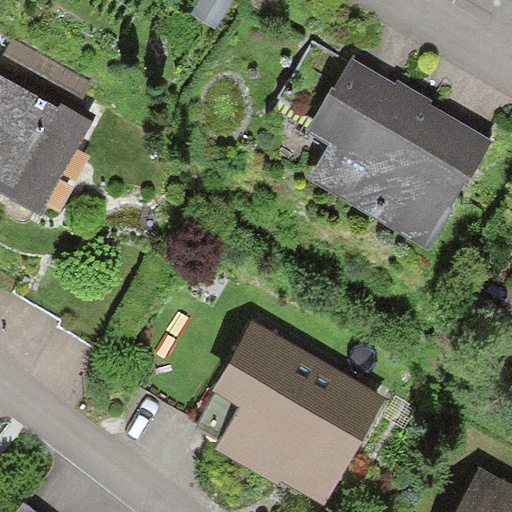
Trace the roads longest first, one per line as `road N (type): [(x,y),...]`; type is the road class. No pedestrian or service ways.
road 1 (residential): [(157,511),(0,380)]
road 2 (residential): [(511,65),(407,0)]
